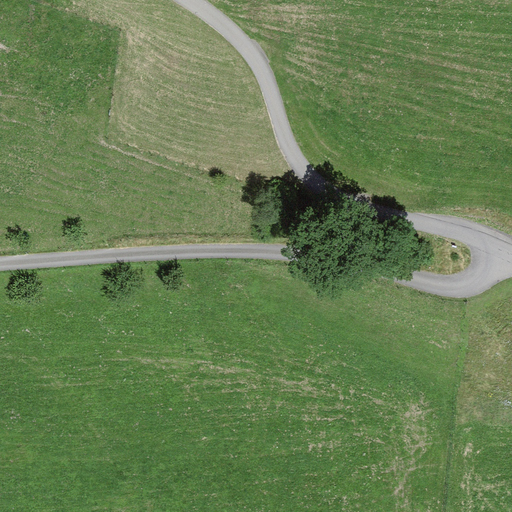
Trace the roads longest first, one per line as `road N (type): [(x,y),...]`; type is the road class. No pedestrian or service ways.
road 1 (unclassified): [(457,264),(448,280),(408,291),(245,255),(0,264)]
road 2 (unclassified): [(152,0),(216,44),(255,112),(270,173),(321,207),(453,244),(457,264)]
